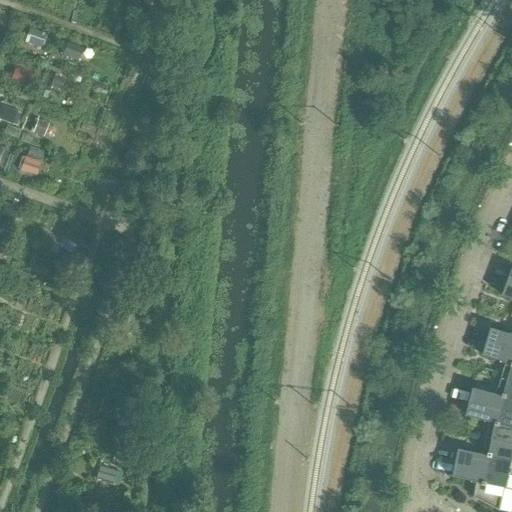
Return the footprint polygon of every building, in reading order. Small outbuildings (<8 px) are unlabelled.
[(133,0),(131,8),(140,11),(143,0),(133,0)] [(31,30),(26,42),(40,48),(45,35),(31,30)] [(62,55),(63,56),(59,67),(67,69),(74,46),(66,43),(62,55)] [(10,81),(25,87),(30,75),(15,69),(10,81)] [(54,76),(50,85),(60,89),(63,80),(54,76)] [(16,112),(1,107),(0,108),(0,120),(12,124),(16,112)] [(47,124),(35,120),(30,132),(43,137),(47,124)] [(40,163),(21,157),(17,169),(36,176),(40,163)] [(7,205),(5,212),(2,211),(0,216),(0,223),(11,227),(17,209),(7,205)] [(511,300),(511,285),(508,284),(503,297),(511,300)] [(511,336),(492,330),(487,343),(511,350),(511,336)] [(506,364),(501,380),(511,382),(511,350),(487,343),(483,356),(506,364)] [(474,390),(470,404),(511,414),(511,382),(501,380),(497,396),(474,390)] [(102,401),(98,413),(113,418),(117,406),(102,401)] [(486,439),(511,445),(511,414),(470,404),(467,417),(490,423),(486,439)] [(459,451),(456,465),(510,476),(511,464),(511,463),(511,445),(486,439),(483,456),(459,451)] [(510,476),(456,465),(453,478),(477,483),(474,499),(500,511),(504,489),(507,489),(510,476)] [(95,479),(111,484),(111,483),(118,485),(121,474),(115,472),(115,471),(99,467),(95,479)]
